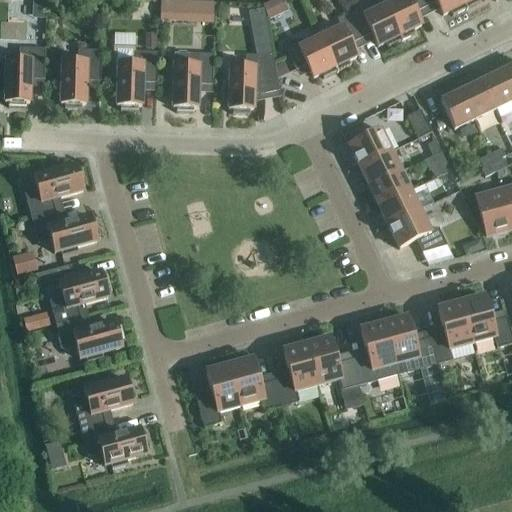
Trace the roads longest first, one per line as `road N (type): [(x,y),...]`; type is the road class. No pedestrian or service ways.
road 1 (residential): [(156,359),(383,297)]
road 2 (residential): [(305,132),(511,29)]
road 3 (residential): [(99,142),(156,359)]
road 4 (residential): [(99,142),(263,147),(305,132)]
road 5 (residential): [(305,132),(383,297)]
road 6 (residential): [(383,297),(511,262)]
